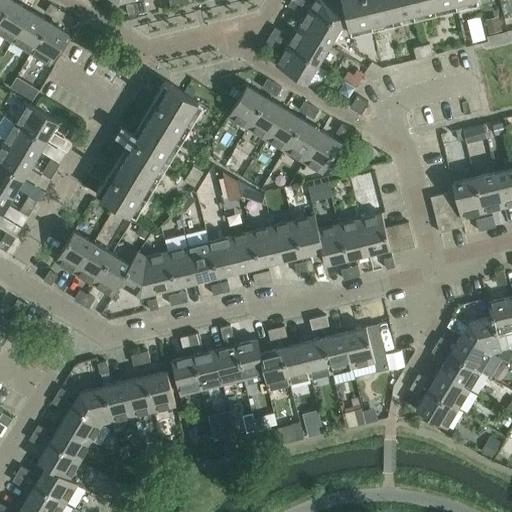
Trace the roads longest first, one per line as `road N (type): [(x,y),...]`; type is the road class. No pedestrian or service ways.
road 1 (residential): [(432,262),(405,279),(276,312),(248,304),(115,338),(86,324)]
road 2 (unclassified): [(432,262),(404,148),(387,140),(380,104),(469,83)]
road 3 (unclassified): [(7,276),(118,101)]
road 4 (residential): [(0,467),(86,324)]
